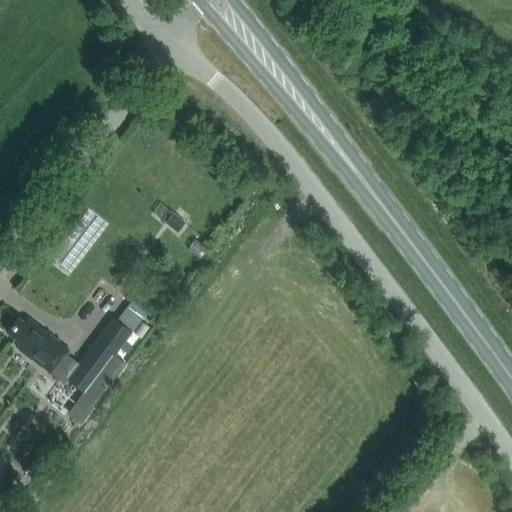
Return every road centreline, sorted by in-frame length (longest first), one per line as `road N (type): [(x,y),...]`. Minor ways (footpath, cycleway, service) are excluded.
road 1 (unclassified): [(511,458),(256,118),(167,43)]
road 2 (unclassified): [(0,287),(167,43)]
road 3 (primary): [(511,381),(355,171)]
road 4 (primary): [(201,4),(338,164),(355,171)]
road 5 (primary): [(355,171),(352,154),(231,0)]
